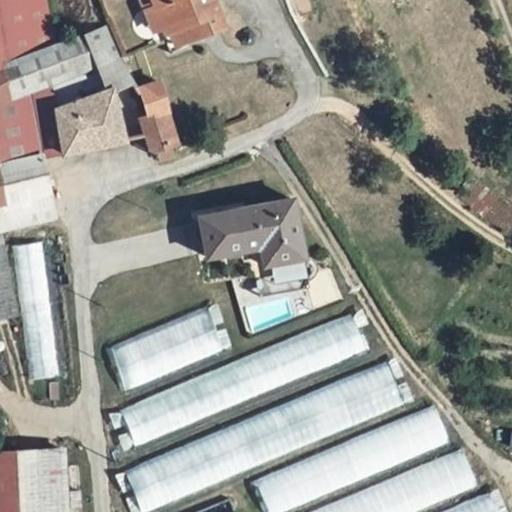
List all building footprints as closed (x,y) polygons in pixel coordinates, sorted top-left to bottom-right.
[(163,0),(170,19),(198,10),(209,32),(234,24),(224,0),(163,0)] [(0,62),(9,59),(0,18),(0,62)] [(101,65),(118,58),(103,23),(85,30),(101,65)] [(40,154),(120,140),(107,89),(129,83),(118,58),(101,65),(85,30),(9,59),(0,62),(0,198),(47,188),(40,154)] [(167,108),(156,79),(131,88),(143,116),(167,108)] [(139,116),(145,136),(149,149),(170,144),(178,141),(167,108),(143,116),(139,116)] [(511,233),(511,203),(467,171),(454,190),(511,233)] [(52,210),(47,188),(0,198),(0,221),(1,221),(52,210)] [(260,244),(263,262),(301,256),(290,200),(197,213),(204,253),(260,244)] [(0,315),(21,312),(5,242),(0,242),(0,315)] [(45,242),(16,243),(25,378),(54,376),(45,242)] [(124,390),(221,350),(203,307),(107,347),(124,390)] [(130,441),(366,356),(353,320),(117,405),(130,441)] [(387,364),(120,467),(137,510),(404,407),(387,364)] [(264,511),(270,511),(448,446),(434,408),(251,476),(264,511)] [(0,453),(0,511),(65,511),(61,450),(0,453)]
